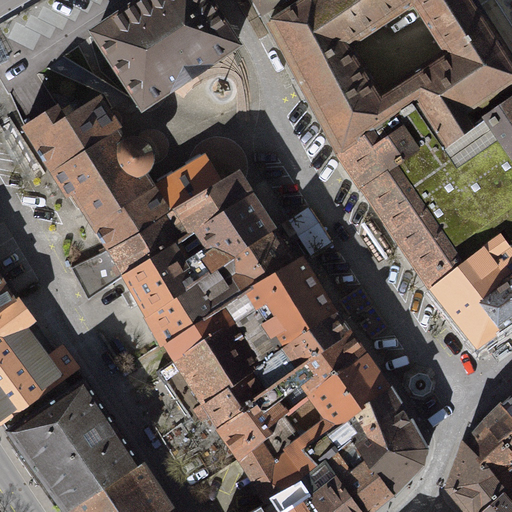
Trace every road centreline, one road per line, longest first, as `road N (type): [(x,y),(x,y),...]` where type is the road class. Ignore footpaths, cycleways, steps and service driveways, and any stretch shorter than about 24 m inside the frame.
road 1 (residential): [(476,388),(417,342),(297,164),(264,62),(227,0)]
road 2 (residential): [(0,196),(191,511)]
road 3 (residential): [(421,503),(476,388)]
